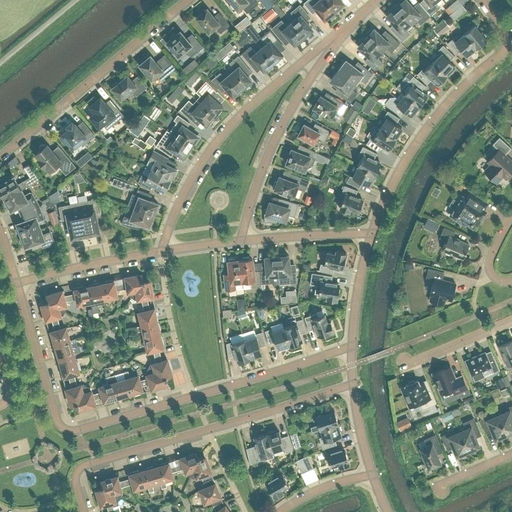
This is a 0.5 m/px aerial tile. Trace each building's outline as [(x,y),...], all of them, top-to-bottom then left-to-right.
[(229,0),(232,2),(228,5),(233,11),(236,8),(238,10),(242,6),(247,12),(258,3),(255,0),(229,0)] [(317,0),(307,0),(304,3),(312,13),(316,9),(324,19),(326,18),(327,19),(332,15),(331,14),(334,11),(324,0),(318,0),(318,1),(317,0)] [(324,0),(334,11),(337,8),(338,9),(343,6),(342,4),(343,3),(340,0),(324,0)] [(400,2),(395,6),(410,22),(415,18),(421,24),(431,15),(421,4),(415,10),(405,0),(404,0),(401,4),(400,2)] [(421,0),(419,2),(421,4),(431,14),(440,7),(435,1),(436,0),(421,0)] [(455,0),(448,6),(452,12),(457,17),(466,9),(458,0),(455,0)] [(296,18),(291,22),(303,37),(305,35),(307,36),(310,33),(310,31),(312,29),(303,18),(308,14),(300,4),(291,12),(296,18)] [(406,26),(410,22),(395,6),(391,11),(392,12),(387,16),(397,26),(392,31),(402,41),(411,33),(406,26)] [(201,13),(196,17),(208,33),(215,27),(220,33),(230,25),(221,14),(215,19),(207,8),(205,9),(203,9),(201,10),(201,13)] [(266,21),(272,16),(267,11),(261,16),(266,21)] [(281,20),(271,28),(279,38),(285,33),(294,44),(296,43),(298,43),(302,40),(302,38),(303,37),(291,22),(286,26),(281,20)] [(474,24),(464,32),(477,49),(477,48),(477,47),(486,39),(485,38),(486,38),(487,37),(487,35),(487,34),(487,33),(485,32),(484,31),(482,31),(481,31),(480,32),(474,24)] [(258,34),(251,25),(245,29),(253,39),(258,34)] [(368,35),(366,37),(381,51),(385,47),(391,52),(399,43),(389,33),(384,38),(374,28),(372,30),(370,29),(366,34),(368,35)] [(266,44),(260,48),(274,64),(279,60),(278,58),(282,55),(273,44),(278,39),(270,29),(260,37),(266,44)] [(180,31),(166,42),(178,56),(188,48),(193,55),(203,47),(192,34),(186,38),(180,31)] [(250,39),(243,31),(238,35),(239,36),(235,40),(240,46),(250,39)] [(469,55),(477,49),(464,32),(463,33),(464,34),(458,38),(456,35),(447,43),(456,54),(461,50),(465,55),(468,53),(469,55)] [(376,56),(381,51),(366,37),(364,39),(362,38),(358,42),(360,44),(358,46),(368,56),(364,60),(374,70),(382,62),(376,56)] [(432,61),(447,76),(454,69),(452,67),(454,65),(450,60),(454,56),(443,44),(438,49),(442,53),(433,62),(432,61)] [(250,46),(241,53),(249,63),(254,59),(263,70),(267,67),(269,68),(274,64),(260,48),(255,52),(250,46)] [(144,61),(139,65),(152,79),(157,75),(161,79),(175,68),(164,55),(156,63),(150,56),(149,56),(148,55),(142,59),(144,61)] [(234,69),(229,74),(242,88),(244,86),(247,87),(250,84),(250,82),(251,81),(247,76),(252,72),(238,55),(229,63),(234,69)] [(194,59),(182,69),(187,75),(199,65),(194,59)] [(340,68),(339,70),(354,83),(358,78),(365,83),(372,73),(361,64),(357,69),(346,61),(344,63),(343,62),(339,67),(340,68)] [(423,70),(421,69),(417,74),(427,83),(431,79),(437,84),(446,75),(447,76),(432,61),(423,70)] [(350,88),(354,83),(339,70),(337,73),(335,72),(331,77),(333,78),(331,80),(342,89),(338,94),(350,102),(357,93),(350,88)] [(220,72),(211,80),(222,93),(226,89),(232,96),(234,95),(236,96),(240,93),(239,90),(242,88),(229,74),(224,78),(220,72)] [(113,87),(112,88),(121,99),(132,90),(136,95),(146,87),(137,76),(132,81),(127,75),(118,82),(117,81),(111,85),(113,87)] [(400,91),(404,93),(420,106),(419,105),(425,98),(424,97),(426,95),(421,90),(425,85),(413,75),(405,85),(400,91)] [(200,95),(196,99),(214,116),(217,113),(219,113),(222,110),(221,108),(223,106),(212,97),(217,92),(206,80),(196,91),(200,95)] [(173,91),(167,98),(171,102),(178,95),(173,91)] [(392,94),(388,99),(387,98),(378,99),(377,100),(383,105),(384,103),(400,116),(405,111),(410,115),(412,112),(414,114),(420,106),(404,93),(403,94),(404,94),(400,100),(392,94)] [(320,95),(313,107),(331,118),(335,111),(340,114),(346,105),(334,97),(330,102),(320,95)] [(100,97),(90,106),(95,112),(90,117),(99,127),(102,124),(107,129),(124,115),(110,98),(104,103),(100,97)] [(189,99),(180,109),(190,119),(194,114),(206,125),(208,122),(210,123),(213,119),(212,117),(214,116),(196,99),(193,103),(189,99)] [(350,123),(357,111),(351,107),(343,119),(350,123)] [(379,128),(396,139),(401,131),(399,130),(401,127),(395,123),(399,118),(387,110),(383,116),(386,118),(380,128),(379,128)] [(176,121),(169,132),(190,146),(194,141),(195,142),(199,137),(186,128),(189,123),(177,114),(173,120),(176,121)] [(431,134),(441,122),(437,119),(427,131),(431,134)] [(72,121),(66,126),(68,128),(67,129),(66,128),(61,132),(62,133),(61,134),(62,135),(59,137),(64,144),(67,141),(72,147),(79,141),(82,145),(94,135),(85,124),(80,129),(74,123),(73,123),(72,121)] [(339,132),(348,137),(353,126),(344,122),(339,132)] [(315,123),(312,128),(304,124),(298,135),(314,143),(317,137),(323,140),(328,130),(315,123)] [(379,128),(372,138),(370,137),(366,143),(378,151),(381,145),(388,150),(395,139),(396,140),(396,139),(379,128)] [(187,151),(190,146),(169,132),(166,130),(155,145),(168,154),(171,149),(184,158),(188,153),(187,151)] [(331,143),(337,146),(342,135),(331,130),(329,135),(333,138),(331,143)] [(490,164),(484,171),(496,182),(503,175),(506,178),(511,171),(511,161),(505,154),(511,148),(499,137),(492,144),(498,149),(487,161),(490,164)] [(40,150),(35,154),(39,158),(38,159),(45,167),(46,167),(49,171),(57,164),(65,174),(75,166),(61,148),(55,154),(47,145),(46,145),(45,144),(44,144),(43,144),(42,144),(41,144),(40,145),(39,146),(39,147),(39,149),(40,150)] [(288,156),(286,163),(305,170),(307,164),(310,165),(312,164),(317,152),(300,144),(297,151),(291,149),(291,150),(289,151),(288,155),(288,156)] [(361,158),(357,165),(376,174),(375,174),(379,165),(378,165),(380,162),(373,159),(376,153),(362,146),(357,156),(361,158)] [(153,150),(145,166),(170,179),(172,175),(174,176),(177,170),(165,163),(168,158),(153,150)] [(109,158),(100,155),(98,161),(92,158),(89,164),(95,167),(104,171),(109,158)] [(349,175),(346,181),(359,188),(362,182),(368,185),(369,182),(371,183),(376,174),(357,165),(358,166),(353,177),(349,175)] [(141,174),(137,183),(150,190),(153,186),(154,184),(164,190),(165,187),(167,188),(170,183),(168,182),(170,179),(145,166),(145,167),(151,170),(148,176),(141,174)] [(450,184),(454,178),(445,172),(441,178),(450,184)] [(0,191),(4,199),(21,190),(39,179),(36,174),(18,184),(14,176),(6,181),(4,177),(0,179),(0,191)] [(272,187),(274,188),(274,189),(280,191),(279,194),(286,196),(287,194),(294,196),(297,188),(305,191),(309,180),(292,174),(290,180),(279,176),(277,181),(275,180),(272,187)] [(344,185),(342,191),(345,193),(340,205),(341,205),(339,208),(349,212),(350,208),(358,212),(362,202),(361,202),(362,199),(355,196),(357,190),(344,185)] [(127,205),(134,207),(154,215),(158,203),(147,199),(149,194),(137,189),(135,195),(132,193),(127,205)] [(24,195),(21,190),(4,199),(6,201),(4,204),(6,207),(9,207),(11,210),(22,204),(25,210),(38,204),(32,193),(30,192),(24,195)] [(462,196),(450,215),(463,223),(465,221),(473,227),(475,222),(477,224),(486,211),(483,209),(487,203),(469,191),(464,197),(462,196)] [(98,198),(78,202),(86,236),(92,235),(91,233),(99,231),(95,213),(101,212),(98,198)] [(268,208),(264,209),(265,222),(276,221),(276,217),(285,219),(286,214),(294,216),(298,204),(281,199),(279,205),(270,202),(268,208)] [(78,202),(58,206),(61,220),(67,219),(71,237),(79,236),(79,238),(86,236),(78,202)] [(20,233),(21,235),(40,228),(38,222),(43,221),(44,219),(39,206),(26,212),(29,219),(16,223),(18,226),(16,229),(17,232),(20,233)] [(134,207),(130,218),(124,216),(122,223),(136,228),(138,222),(149,227),(154,215),(134,207)] [(423,227),(434,232),(439,222),(427,217),(423,227)] [(447,241),(443,250),(463,258),(468,244),(452,237),(454,231),(444,227),(440,237),(447,241)] [(42,234),(40,228),(21,235),(22,237),(20,239),(21,243),(24,243),(25,247),(41,241),(43,246),(54,243),(50,232),(42,234)] [(327,252),(324,264),(320,263),(319,270),(332,273),(334,267),(341,269),(342,266),(343,266),(345,256),(346,252),(336,250),(335,254),(327,252)] [(279,256),(276,256),(278,275),(279,284),(297,282),(295,266),(289,267),(288,255),(285,255),(285,253),(279,254),(279,256)] [(259,269),(259,270),(261,283),(272,282),(271,275),(278,275),(276,256),(273,256),(273,254),(267,255),(267,257),(265,257),(266,269),(259,269)] [(242,260),(240,260),(243,288),(261,286),(261,283),(259,270),(253,270),(252,258),(249,259),(249,257),(242,257),(242,260)] [(225,290),(243,288),(240,260),(234,260),(234,258),(228,259),(229,273),(223,274),(225,290)] [(428,268),(426,278),(434,280),(430,294),(431,294),(429,300),(443,303),(445,297),(451,299),(455,283),(442,280),(444,272),(428,268)] [(332,275),(312,272),(310,284),(316,285),(314,293),(327,295),(326,299),(336,300),(337,297),(339,287),(338,286),(338,283),(331,282),(332,275)] [(138,275),(125,277),(127,282),(120,283),(121,289),(127,288),(128,294),(131,297),(144,279),(143,279),(142,276),(138,276),(138,275)] [(100,282),(104,299),(117,296),(116,291),(121,289),(120,283),(116,284),(115,279),(104,281),(105,283),(101,284),(100,282)] [(144,281),(144,279),(131,297),(135,299),(141,298),(142,305),(148,303),(147,297),(152,297),(151,284),(149,284),(148,280),(144,281)] [(92,286),(87,287),(90,302),(91,301),(92,308),(93,313),(99,311),(97,303),(104,302),(104,299),(100,282),(91,284),(92,286)] [(75,293),(69,294),(71,300),(76,299),(77,304),(90,302),(87,287),(83,287),(83,286),(74,288),(75,293)] [(47,300),(46,300),(65,311),(67,307),(65,301),(71,300),(69,294),(63,295),(62,290),(50,294),(50,295),(46,296),(47,300)] [(65,311),(46,300),(46,302),(43,303),(44,307),(42,307),(46,320),(51,318),(53,324),(59,322),(57,316),(63,315),(65,311)] [(150,309),(148,303),(142,305),(144,311),(138,312),(141,325),(156,321),(155,317),(157,317),(155,308),(150,309)] [(259,304),(249,306),(251,312),(261,310),(259,304)] [(324,314),(317,316),(316,313),(311,315),(304,317),(309,330),(315,328),(317,335),(320,334),(320,335),(330,332),(333,331),(330,321),(327,322),(324,314)] [(296,323),(284,327),(290,346),(291,346),(290,345),(299,342),(299,341),(302,340),(300,334),(306,332),(302,318),(295,320),(296,323)] [(144,338),(161,334),(159,326),(157,326),(156,321),(141,325),(134,327),(136,332),(143,330),(144,338)] [(59,322),(53,324),(54,330),(49,331),(52,340),(53,340),(54,344),(53,344),(53,345),(69,340),(66,327),(60,328),(59,322)] [(271,328),(264,330),(269,344),(275,342),(277,348),(280,347),(281,349),(290,346),(284,327),(283,327),(284,328),(272,331),(271,328)] [(244,339),(244,340),(250,359),(260,356),(259,354),(262,353),(260,347),(266,345),(262,331),(255,333),(256,337),(245,341),(244,339)] [(161,334),(144,338),(147,351),(153,350),(154,356),(160,355),(159,349),(164,347),(162,338),(160,339),(160,335),(161,334)] [(511,339),(499,346),(507,366),(511,363),(511,339)] [(74,356),(73,353),(81,350),(79,345),(72,348),(69,340),(53,345),(55,353),(57,352),(58,357),(66,355),(67,358),(67,361),(75,359),(74,356)] [(231,341),(226,343),(228,357),(235,355),(238,362),(250,358),(250,359),(244,340),(232,343),(231,341)] [(485,352),(465,360),(471,375),(472,374),(474,380),(484,376),(482,370),(491,366),(493,372),(499,370),(494,359),(489,361),(485,352)] [(79,372),(75,359),(67,361),(67,358),(66,355),(58,357),(59,357),(60,360),(61,362),(60,363),(61,368),(60,368),(62,377),(68,375),(69,381),(75,380),(74,374),(79,372)] [(160,355),(154,356),(156,362),(150,364),(148,368),(167,378),(167,376),(170,375),(169,372),(171,371),(167,359),(162,360),(160,355)] [(450,366),(432,373),(441,393),(451,389),(455,397),(468,392),(462,376),(455,378),(450,366)] [(167,378),(148,368),(146,372),(148,378),(139,380),(141,386),(150,384),(151,389),(163,385),(163,383),(167,382),(166,379),(167,378)] [(128,370),(123,372),(125,379),(130,395),(130,393),(133,392),(134,394),(143,391),(141,386),(139,380),(138,375),(130,377),(128,370)] [(115,374),(110,375),(116,397),(121,396),(121,397),(130,395),(125,379),(117,381),(115,374)] [(116,397),(110,375),(105,377),(107,384),(99,386),(101,391),(102,397),(104,403),(113,400),(112,398),(116,397)] [(497,388),(505,385),(505,386),(510,384),(507,375),(494,380),(497,388)] [(75,380),(69,381),(71,387),(66,389),(69,401),(71,400),(72,404),(76,403),(76,405),(87,386),(83,384),(77,385),(75,380)] [(406,386),(401,388),(409,407),(420,402),(423,408),(436,402),(430,390),(423,393),(418,380),(405,385),(406,386)] [(94,400),(102,397),(101,391),(92,394),(90,388),(87,386),(76,405),(78,404),(79,408),(83,407),(83,409),(95,405),(94,400)] [(508,411),(498,415),(507,436),(511,433),(511,405),(507,407),(508,411)] [(457,416),(465,411),(462,406),(454,411),(457,416)] [(315,416),(318,424),(310,427),(312,431),(321,429),(320,428),(339,422),(338,422),(334,410),(333,411),(332,409),(331,409),(330,408),(329,408),(327,408),(326,408),(325,409),(325,410),(324,411),(324,412),(324,413),(315,416)] [(409,413),(412,422),(424,418),(422,410),(409,413)] [(487,416),(480,419),(485,431),(491,428),(495,438),(498,437),(499,439),(507,436),(498,415),(488,419),(487,416)] [(466,429),(460,432),(468,452),(476,449),(475,447),(478,445),(474,435),(480,433),(473,418),(463,422),(466,429)] [(400,430),(411,426),(410,421),(398,426),(400,430)] [(342,432),(339,422),(320,428),(321,429),(323,436),(319,437),(322,448),(336,444),(334,438),(341,435),(340,432),(342,432)] [(275,429),(266,432),(272,452),(272,451),(284,447),(285,452),(292,450),(287,435),(281,437),(279,430),(276,431),(275,429)] [(246,448),(250,463),(266,458),(273,456),(272,452),(266,432),(265,432),(266,433),(257,436),(257,437),(254,438),(256,445),(246,448)] [(448,433),(441,436),(446,447),(452,445),(457,455),(460,453),(461,456),(468,452),(460,432),(449,436),(448,433)] [(297,433),(290,435),(294,447),(301,445),(297,433)] [(424,439),(427,445),(421,448),(423,453),(421,454),(424,463),(427,462),(430,469),(438,465),(437,463),(440,462),(435,452),(441,449),(435,434),(424,439)] [(343,448),(326,453),(330,466),(338,463),(339,467),(349,464),(348,460),(345,450),(344,451),(343,448)] [(182,463),(176,464),(178,470),(184,468),(186,474),(190,476),(199,456),(198,457),(196,453),(193,455),(192,453),(180,457),(182,463)] [(308,455),(301,457),(307,470),(313,468),(308,455)] [(199,456),(190,476),(194,478),(200,476),(203,481),(208,479),(206,473),(211,472),(206,460),(205,460),(203,457),(200,458),(199,456)] [(301,457),(295,460),(301,473),(307,470),(301,457)] [(155,465),(159,481),(160,481),(162,488),(167,487),(165,480),(173,477),(171,472),(178,470),(176,464),(169,466),(168,461),(159,463),(160,465),(156,466),(155,465)] [(147,469),(143,470),(147,485),(149,492),(154,490),(152,483),(159,481),(155,465),(146,467),(147,469)] [(131,477),(125,479),(126,485),(132,483),(134,489),(147,485),(143,470),(138,471),(138,470),(129,472),(131,477)] [(268,485),(267,485),(272,494),(274,497),(283,492),(281,489),(289,484),(282,473),(266,482),(268,485)] [(102,486),(101,486),(120,497),(122,493),(120,487),(126,485),(125,479),(118,481),(117,476),(105,479),(105,481),(101,482),(102,486)] [(212,477),(208,479),(203,481),(205,487),(199,489),(204,502),(203,503),(204,507),(209,507),(213,505),(218,502),(222,501),(220,495),(218,496),(217,492),(218,491),(212,477)] [(120,497),(101,486),(101,488),(98,489),(99,493),(97,493),(101,505),(106,504),(108,510),(114,508),(112,502),(118,500),(120,497)] [(229,511),(225,505),(221,508),(218,502),(213,505),(216,511),(215,511),(229,511)]
